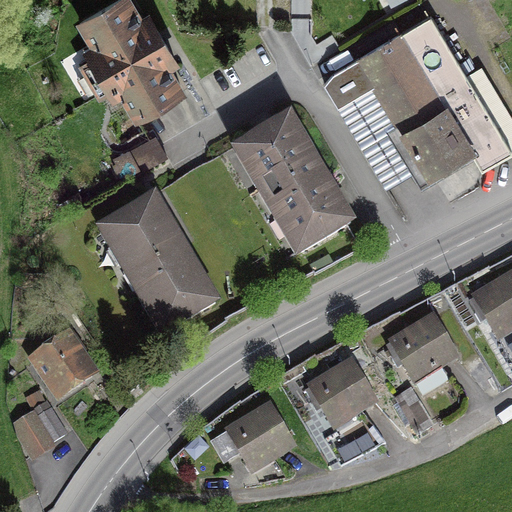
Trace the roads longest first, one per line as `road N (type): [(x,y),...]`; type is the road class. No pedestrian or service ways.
road 1 (residential): [(99,496),(266,491),(402,463),(511,406)]
road 2 (primary): [(99,496),(158,425),(232,363),(414,268)]
road 3 (residential): [(414,268),(293,69),(163,145)]
